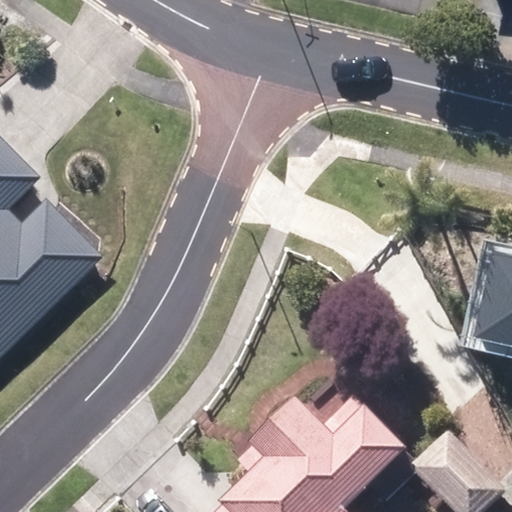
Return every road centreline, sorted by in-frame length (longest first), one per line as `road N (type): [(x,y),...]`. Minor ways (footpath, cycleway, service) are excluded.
road 1 (residential): [(0,488),(121,369),(155,321),(268,53)]
road 2 (residential): [(268,53),(511,107)]
road 3 (residential): [(152,0),(268,53)]
